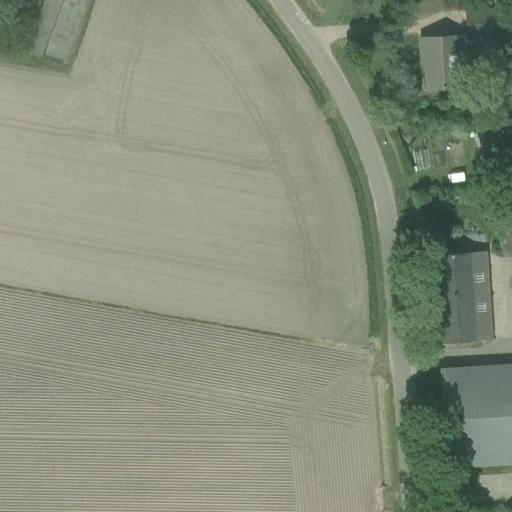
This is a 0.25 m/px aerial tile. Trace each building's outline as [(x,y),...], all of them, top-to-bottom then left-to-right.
[(42,0),(24,52),(44,59),(63,66),(87,0),(42,0)] [(466,36),(504,34),(503,9),(465,12),(466,36)] [(425,88),(445,86),(458,86),(454,37),(418,39),(419,57),(423,57),(425,88)] [(511,186),(499,187),(500,203),(511,202),(511,186)] [(489,339),(484,251),(432,255),(437,343),(489,339)] [(445,467),(471,465),(511,462),(511,365),(439,370),(445,467)]
